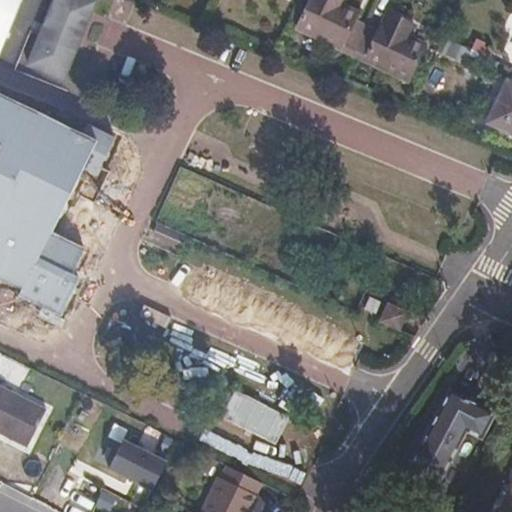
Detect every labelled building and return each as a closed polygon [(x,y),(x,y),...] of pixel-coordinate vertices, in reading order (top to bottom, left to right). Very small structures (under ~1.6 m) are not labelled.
[(101,0),(99,0),(54,0),(26,69),(65,83),(101,0)] [(365,23),(351,17),(354,10),(338,2),(334,0),(306,0),(299,16),(295,26),(319,36),(340,47),(352,52),(365,23)] [(409,79),(426,43),(411,36),(403,32),(409,20),(388,10),(379,29),(365,23),(352,52),(409,79)] [(411,36),(417,24),(409,20),(403,32),(411,36)] [(511,132),(511,85),(500,80),(492,97),(482,119),(511,132)] [(109,175),(39,144),(52,118),(0,92),(0,286),(4,280),(28,292),(25,297),(66,316),(84,279),(80,278),(93,252),(86,248),(61,236),(69,221),(94,171),(107,178),(109,175)] [(109,175),(126,141),(99,129),(94,138),(52,118),(39,144),(109,175)] [(439,237),(197,143),(154,231),(388,330),(439,237)] [(93,234),(69,221),(61,236),(86,248),(93,234)] [(0,432),(27,445),(45,407),(0,384),(0,432)] [(492,412),(448,391),(431,424),(404,474),(432,489),(437,479),(464,428),(480,437),(492,412)] [(127,433),(109,469),(157,493),(175,457),(127,433)] [(248,511),(256,497),(254,496),(260,482),(226,465),(220,479),(217,477),(199,511),(248,511)] [(502,511),(511,511),(511,486),(499,510),(502,511)]
